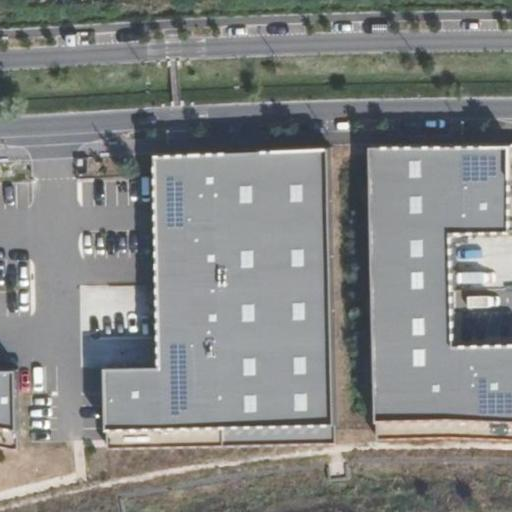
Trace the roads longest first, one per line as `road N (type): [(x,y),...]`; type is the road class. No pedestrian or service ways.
road 1 (unclassified): [(0,125),(511,107)]
road 2 (unclassified): [(511,40),(0,55)]
